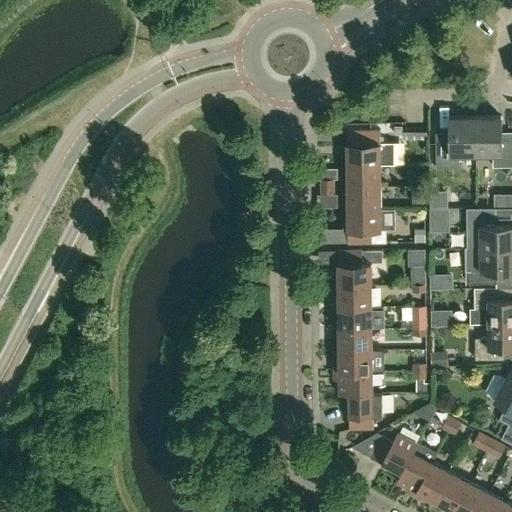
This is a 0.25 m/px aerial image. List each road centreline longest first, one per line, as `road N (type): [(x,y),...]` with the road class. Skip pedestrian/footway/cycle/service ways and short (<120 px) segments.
road 1 (tertiary): [(355,511),(310,487),(291,447),(290,96)]
road 2 (tertiary): [(0,372),(129,136),(192,91),(257,77)]
road 3 (tertiary): [(253,53),(173,74),(103,119),(70,161),(0,293)]
road 4 (residential): [(410,98),(489,91),(505,49),(500,0)]
